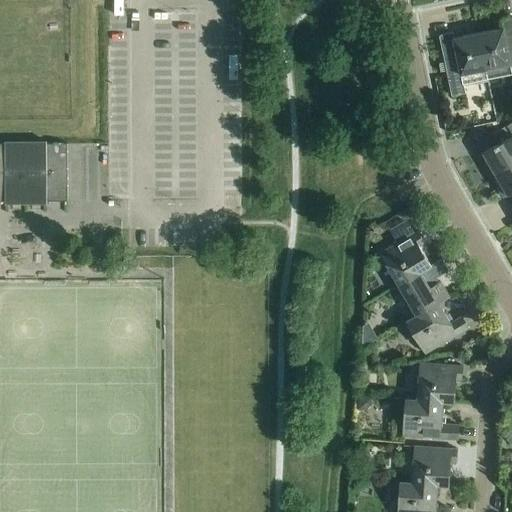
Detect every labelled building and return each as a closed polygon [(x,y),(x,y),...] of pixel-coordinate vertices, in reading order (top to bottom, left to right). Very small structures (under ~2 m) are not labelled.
[(502,29),(478,34),(488,81),(511,76),(511,82),(511,83),(511,88),(511,17),(502,20),(501,20),(501,21),(501,22),(502,29)] [(488,81),(478,34),(454,39),(453,34),(452,33),(451,33),(441,35),(440,36),(439,36),(439,37),(439,38),(451,97),(465,94),(463,86),(488,81)] [(478,156),(491,177),(511,164),(511,122),(491,135),(497,145),(478,156)] [(46,202),(67,202),(67,147),(67,144),(46,144),(5,144),(0,144),(0,201),(5,202),(46,202)] [(511,193),(511,164),(491,177),(503,198),(511,193)] [(380,254),(398,285),(431,266),(430,266),(419,246),(424,243),(417,232),(380,254)] [(398,285),(416,316),(417,316),(439,303),(439,304),(449,298),(440,282),(437,283),(434,279),(448,270),(441,259),(430,266),(431,266),(398,285)] [(417,316),(416,316),(406,322),(425,354),(468,328),(462,317),(450,323),(439,304),(439,303),(417,316)] [(378,338),(374,332),(363,338),(363,346),(378,338)] [(419,364),(417,400),(442,402),(442,403),(454,403),(456,380),(462,380),(463,367),(419,364)] [(360,398),(359,410),(364,411),(370,406),(370,399),(360,398)] [(394,398),(393,417),(404,418),(403,436),(446,439),(458,440),(459,426),(441,425),(442,403),(442,402),(417,400),(405,399),(394,398)] [(414,447),(411,483),(437,485),(437,486),(449,486),(451,462),(457,463),(457,450),(414,447)] [(411,483),(399,482),(397,511),(448,511),(449,509),(435,508),(437,486),(437,485),(411,483)]
